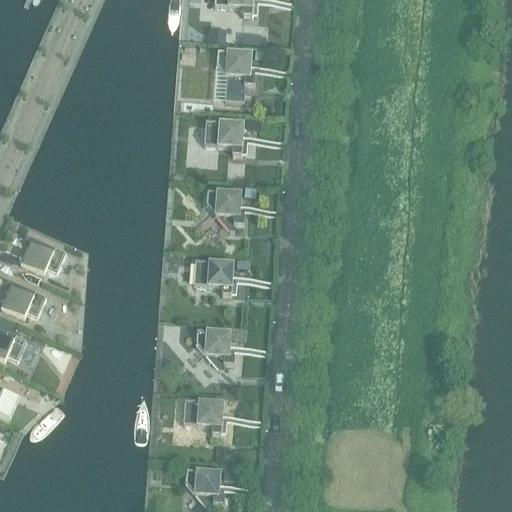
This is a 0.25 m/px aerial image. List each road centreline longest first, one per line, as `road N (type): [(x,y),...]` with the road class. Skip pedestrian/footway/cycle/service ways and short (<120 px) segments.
road 1 (unclassified): [(278,511),(313,0)]
road 2 (residential): [(85,0),(0,192)]
